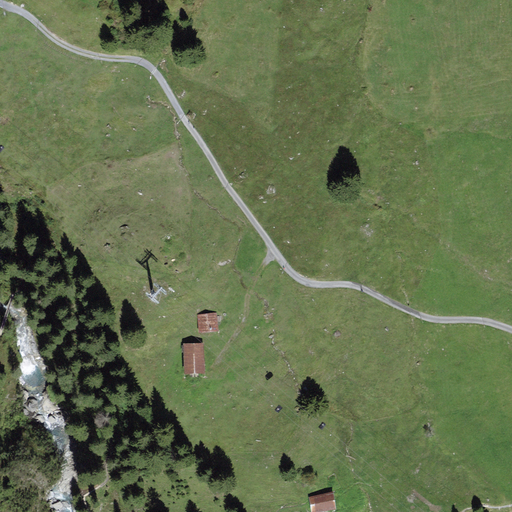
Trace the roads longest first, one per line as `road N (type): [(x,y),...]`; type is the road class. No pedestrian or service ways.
road 1 (track): [(0,4),(56,42),(151,70),(294,278),(351,285),(416,316),(511,332)]
road 2 (track): [(222,365),(251,317),(271,250)]
